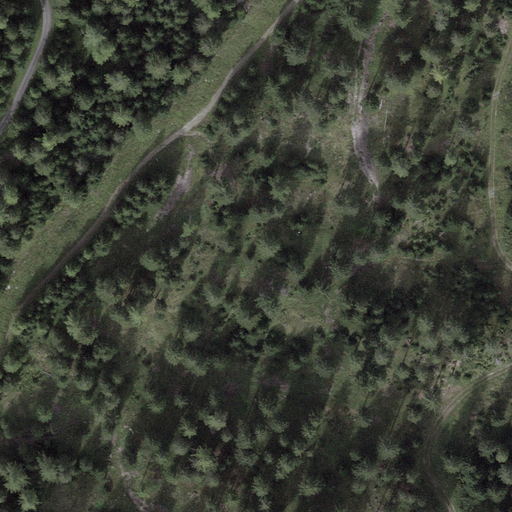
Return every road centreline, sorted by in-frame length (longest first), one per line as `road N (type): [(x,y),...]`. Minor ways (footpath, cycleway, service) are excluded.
road 1 (track): [(511,49),(494,141),(499,252),(511,262)]
road 2 (track): [(511,368),(474,384),(446,415),(429,453),(453,511)]
road 3 (track): [(44,0),(46,36),(0,129)]
